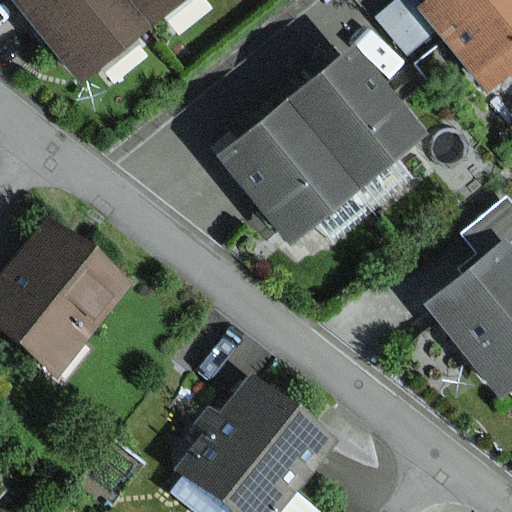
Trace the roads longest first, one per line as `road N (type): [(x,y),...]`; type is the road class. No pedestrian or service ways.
road 1 (residential): [(511,508),(121,204)]
road 2 (residential): [(340,0),(121,204)]
road 3 (residential): [(121,204),(0,110)]
